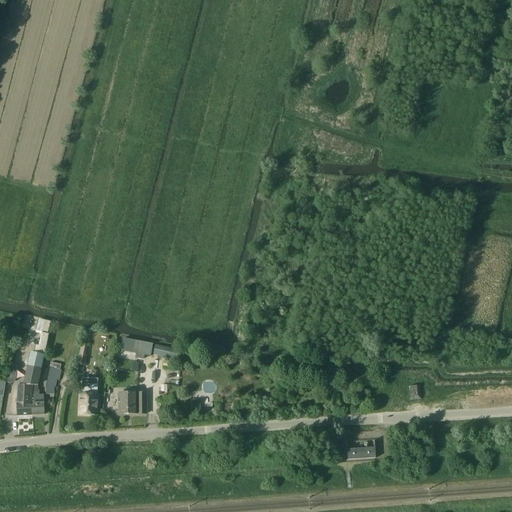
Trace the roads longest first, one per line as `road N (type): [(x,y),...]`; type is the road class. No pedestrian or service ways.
road 1 (unclassified): [(0,445),(511,411)]
road 2 (track): [(118,0),(48,279),(0,269)]
